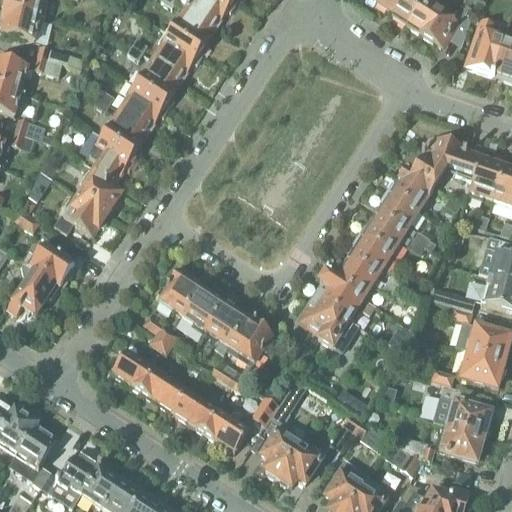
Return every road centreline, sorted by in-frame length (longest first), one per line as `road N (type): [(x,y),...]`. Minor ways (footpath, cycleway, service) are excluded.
road 1 (residential): [(161,222),(276,295),(406,93)]
road 2 (residential): [(319,28),(289,29),(161,222)]
road 3 (residential): [(245,511),(53,387)]
road 4 (residential): [(53,387),(161,222)]
